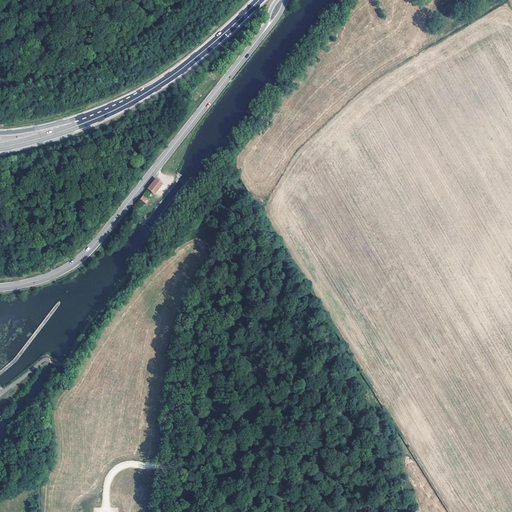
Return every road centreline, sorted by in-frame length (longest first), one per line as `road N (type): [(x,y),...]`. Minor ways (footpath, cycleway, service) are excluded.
road 1 (secondary): [(0,289),(61,272),(89,253),(244,57)]
road 2 (primary): [(0,147),(80,126),(145,94)]
road 3 (primary): [(145,94),(83,117),(0,132)]
road 4 (primary): [(145,94),(259,0)]
